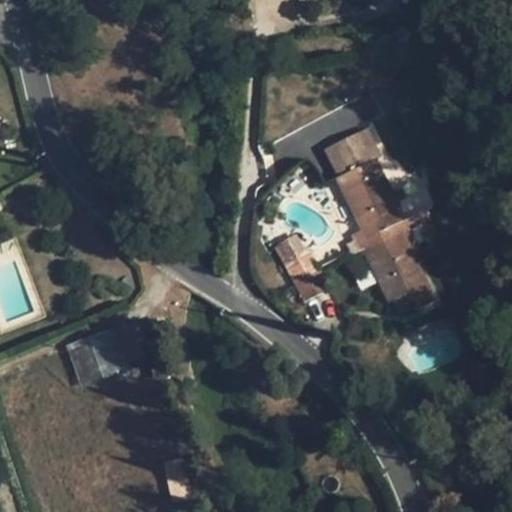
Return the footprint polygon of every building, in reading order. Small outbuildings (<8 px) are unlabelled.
[(371,247),(390,237),(387,229),(399,223),(406,220),(376,159),(382,157),(368,129),(324,150),(338,178),(336,178),(356,217),(371,247)] [(371,247),(356,217),(348,220),(363,251),(371,247)] [(399,223),(416,257),(424,254),(406,220),(399,223)] [(363,251),(389,303),(393,301),(400,314),(417,306),(418,309),(437,300),(416,257),(399,223),(387,229),(390,237),(371,247),(363,251)] [(285,264),(292,279),(318,266),(311,251),(285,264)] [(321,272),(318,266),(292,279),(296,286),(304,302),(330,290),(321,272)] [(117,327),(130,365),(154,357),(140,319),(117,327)] [(130,365),(117,327),(70,343),(83,381),(130,365)]
